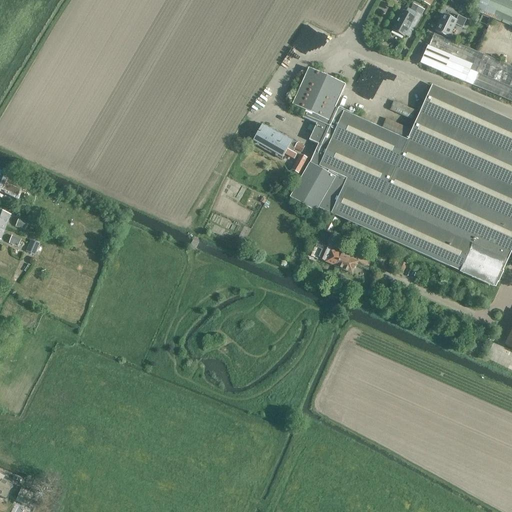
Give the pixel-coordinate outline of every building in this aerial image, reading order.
[(511,0),(476,0),(472,9),(511,26),(511,0)] [(397,21),(392,31),(398,34),(403,37),(404,35),(409,38),(421,15),(414,12),(408,8),(405,13),(403,11),(397,21)] [(443,14),(435,32),(448,38),(455,25),(462,28),(466,20),(458,16),(456,20),(443,14)] [(308,24),(294,42),(310,54),(316,47),(319,49),(327,40),(308,24)] [(511,66),(434,34),(431,40),(429,39),(426,45),(428,46),(420,63),(465,82),(511,101),(511,66)] [(319,144),(310,163),(290,197),(316,212),(319,208),(331,214),(495,287),(511,253),(511,249),(511,121),(432,85),(407,140),(335,108),(345,85),(309,68),(292,105),(306,111),(303,118),(317,124),(310,140),(319,144)] [(396,104),(393,112),(414,121),(417,113),(396,104)] [(389,121),(386,128),(406,137),(410,130),(389,121)] [(263,124),(252,142),(282,159),(285,155),(294,160),(297,155),(293,152),(295,148),(298,143),(293,140),(263,124)] [(298,143),(295,148),(302,152),(305,147),(298,143)] [(300,155),(291,170),(298,174),(307,159),(300,155)] [(23,199),(28,188),(22,185),(14,181),(16,175),(10,173),(8,178),(4,187),(3,189),(21,197),(23,199)] [(10,216),(0,211),(0,225),(5,228),(10,216)] [(338,220),(331,216),(324,230),(331,234),(338,220)] [(28,223),(19,219),(17,225),(26,229),(28,223)] [(349,225),(340,221),(337,226),(346,231),(349,225)] [(21,239),(12,236),(9,243),(18,247),(21,239)] [(326,252),(322,260),(337,267),(345,250),(329,243),(323,240),(319,249),(326,252)] [(40,244),(30,241),(29,243),(27,249),(26,252),(35,256),(36,254),(40,244)] [(352,274),(353,273),(357,264),(368,268),(371,261),(345,250),(337,267),(352,274)] [(396,267),(399,262),(393,259),(391,265),(396,267)] [(407,265),(401,262),(395,273),(401,276),(407,265)] [(4,477),(0,475),(0,495),(6,498),(13,484),(3,480),(4,477)] [(26,506),(31,493),(22,489),(16,501),(26,506)]
